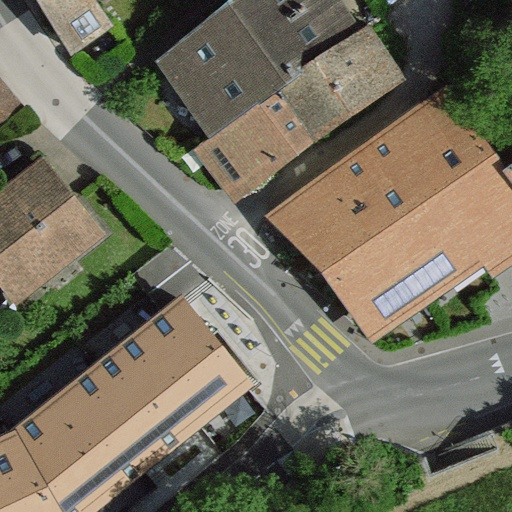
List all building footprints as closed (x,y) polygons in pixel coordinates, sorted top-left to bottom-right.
[(50,0),(83,49),(119,28),(101,0),(50,0)] [(197,152),(234,205),(408,84),(373,31),(366,36),(339,0),(234,0),(151,67),(209,143),(197,152)] [(0,90),(0,124),(17,111),(0,90)] [(511,168),(449,91),(283,217),(388,334),(493,258),(501,271),(511,264),(511,168)] [(39,163),(0,193),(0,286),(11,301),(96,234),(39,163)] [(0,511),(85,511),(251,378),(183,296),(18,430),(0,437),(0,511)]
